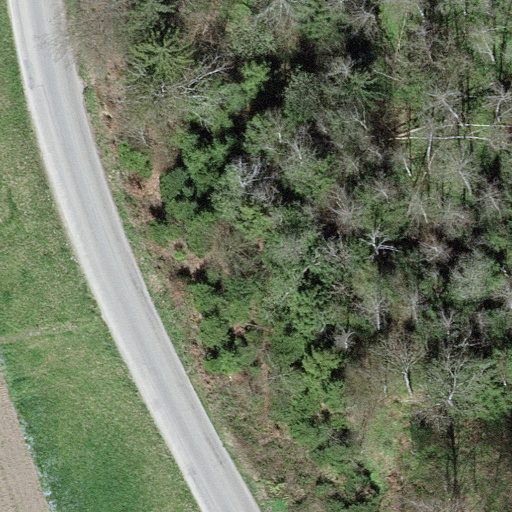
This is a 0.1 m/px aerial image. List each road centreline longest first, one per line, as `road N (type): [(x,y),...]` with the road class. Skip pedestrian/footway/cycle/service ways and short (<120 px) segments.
road 1 (unclassified): [(33,0),(50,91),(94,232),(228,511)]
road 2 (track): [(511,331),(208,476)]
